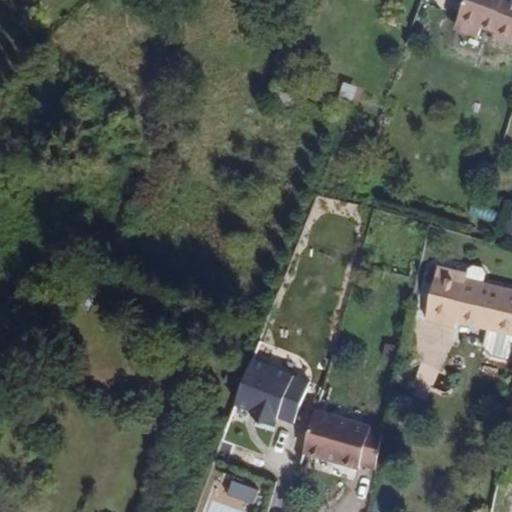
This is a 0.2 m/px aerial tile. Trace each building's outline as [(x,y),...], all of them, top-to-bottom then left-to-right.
[(511,0),(468,0),(457,29),(481,38),(485,27),(497,32),(495,36),(511,42),(511,0)] [(337,83),(289,67),(285,79),(311,88),(306,100),(329,108),(337,83)] [(299,97),(281,90),(276,102),(295,108),(299,97)] [(470,214),(495,223),(499,211),(474,202),(470,214)] [(394,259),(391,273),(409,275),(411,262),(394,259)] [(440,267),(434,293),(463,300),(457,323),(511,335),(511,288),(467,279),(468,273),(440,267)] [(457,323),(463,300),(434,293),(428,320),(457,327),(457,323)] [(310,382),(249,359),(231,405),(250,413),(255,424),(278,420),(294,426),(310,382)] [(314,417),(301,456),(354,473),(356,468),(376,473),(383,440),(314,417)]
